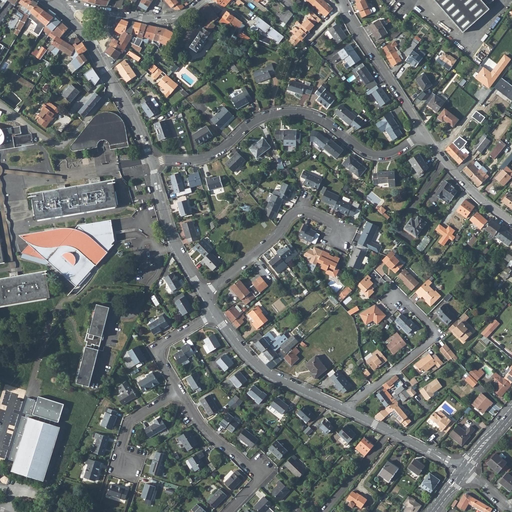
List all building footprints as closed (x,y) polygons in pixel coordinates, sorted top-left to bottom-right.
[(20,3),(27,9),(32,1),(30,0),(18,0),(15,6),(17,7),(20,3)] [(27,9),(31,12),(37,5),(38,3),(32,0),(32,1),(27,9)] [(114,7),(121,8),(122,4),(123,0),(132,0),(135,2),(136,0),(118,0),(116,4),(114,7)] [(136,10),(140,11),(141,7),(147,11),(152,1),(149,0),(141,0),(140,2),(136,10)] [(166,0),(166,1),(172,8),(173,6),(177,10),(178,10),(179,10),(180,10),(181,10),(182,10),(183,8),(176,0),(166,0)] [(178,0),(176,0),(183,8),(184,8),(178,0)] [(307,0),(326,16),(333,8),(331,6),(331,5),(328,2),(327,3),(324,0),(307,0)] [(354,0),(356,3),(355,3),(362,17),(372,13),(371,12),(375,10),(376,9),(375,7),(374,7),(370,8),(369,9),(365,0),(354,0)] [(487,6),(489,4),(493,0),(434,0),(462,31),(489,8),(487,6)] [(200,9),(208,20),(213,23),(219,18),(216,14),(210,7),(207,4),(200,9)] [(213,4),(210,7),(216,14),(220,10),(213,4)] [(31,12),(31,13),(28,15),(28,17),(31,20),(37,24),(33,32),(39,36),(39,35),(41,32),(42,30),(46,26),(46,25),(54,17),(56,14),(50,9),(46,13),(37,5),(31,12)] [(275,15),(285,24),(293,14),(287,8),(281,15),(277,12),(275,15)] [(311,15),(304,22),(304,21),(301,24),(301,25),(309,31),(314,25),(313,24),(317,20),(319,22),(321,19),(311,9),(308,13),(311,15)] [(227,11),(223,17),(231,23),(239,32),(238,36),(249,41),(250,39),(250,38),(240,31),(244,25),(242,23),(233,16),(233,15),(230,13),(230,14),(227,11)] [(18,27),(21,29),(23,27),(26,22),(28,15),(25,13),(18,27)] [(46,26),(42,30),(48,36),(49,34),(60,22),(54,17),(46,25),(46,26)] [(227,27),(231,23),(223,17),(219,22),(227,27)] [(268,34),(279,43),(284,36),(259,17),(255,22),(257,23),(256,25),(266,32),(269,28),(271,29),(268,34)] [(122,35),(124,31),(125,32),(129,21),(125,19),(124,20),(122,19),(121,21),(115,31),(122,35)] [(369,26),(373,33),(384,26),(380,19),(369,26)] [(207,23),(190,47),(197,52),(216,25),(216,24),(215,25),(213,23),(208,20),(207,23)] [(125,32),(131,34),(132,32),(135,22),(129,21),(125,32)] [(60,22),(49,34),(51,36),(52,34),(56,37),(57,36),(59,38),(60,38),(67,30),(69,29),(60,22)] [(135,22),(132,32),(136,34),(135,37),(137,38),(138,38),(141,23),(135,22)] [(142,42),(143,41),(146,25),(141,23),(138,38),(137,40),(142,42)] [(328,30),(337,43),(347,37),(340,27),(342,26),(339,23),(328,30)] [(253,24),(249,29),(255,33),(258,29),(253,24)] [(148,39),(153,40),(157,27),(146,25),(143,41),(146,42),(147,43),(148,39)] [(301,41),(309,32),(309,31),(301,25),(299,27),(300,28),(298,30),(295,27),(291,31),(295,34),(291,38),(297,43),(300,40),(301,41)] [(384,26),(373,33),(377,39),(388,32),(384,26)] [(157,27),(153,40),(157,41),(156,44),(158,47),(161,42),(166,29),(157,27)] [(166,29),(161,42),(168,46),(174,33),(166,29)] [(140,47),(142,42),(137,40),(138,38),(137,38),(135,37),(132,36),(133,35),(131,34),(125,32),(124,31),(122,35),(121,37),(129,41),(134,44),(132,47),(139,52),(141,49),(139,48),(140,47)] [(49,47),(46,51),(49,52),(49,51),(50,51),(51,51),(51,52),(53,48),(55,46),(57,47),(63,40),(60,38),(59,38),(57,36),(56,37),(54,39),(52,44),(49,47)] [(121,53),(122,54),(129,41),(121,37),(118,41),(114,38),(109,45),(111,46),(121,53)] [(297,43),(291,38),(289,41),(295,46),(297,43)] [(58,48),(73,58),(74,57),(73,56),(76,51),(72,46),(75,44),(74,42),(71,40),(69,44),(63,40),(57,47),(58,48)] [(397,44),(395,40),(382,48),(387,56),(395,51),(398,50),(395,46),(397,44)] [(404,52),(408,56),(412,50),(417,44),(413,40),(404,52)] [(79,55),(76,58),(74,57),(73,58),(71,61),(77,70),(87,60),(83,53),(87,50),(82,42),(78,47),(75,44),(72,46),(76,51),(79,55)] [(350,44),(338,52),(343,59),(345,58),(350,66),(360,59),(350,44)] [(45,49),(43,48),(41,47),(35,56),(40,60),(41,58),(46,51),(49,47),(47,46),(45,49)] [(113,58),(116,60),(121,53),(111,46),(106,53),(113,58)] [(408,56),(405,60),(408,63),(409,62),(416,67),(421,60),(419,59),(421,56),(412,50),(408,56)] [(395,51),(387,56),(393,66),(401,61),(400,60),(403,58),(400,54),(398,55),(395,51)] [(443,65),(449,70),(451,68),(453,65),(457,60),(450,55),(449,55),(444,52),(440,58),(445,62),(443,65)] [(118,70),(127,82),(136,76),(127,64),(126,64),(124,61),(117,66),(119,69),(118,70)] [(252,73),(256,83),(270,77),(270,75),(275,73),(271,63),(265,65),(266,67),(252,73)] [(178,67),(175,64),(170,69),(173,72),(178,67)] [(365,66),(357,72),(365,84),(374,79),(365,66)] [(166,74),(157,67),(151,75),(155,79),(160,73),(164,76),(162,79),(162,80),(161,81),(160,80),(158,83),(165,90),(163,92),(167,97),(169,94),(170,94),(178,84),(166,74)] [(100,78),(93,68),(84,74),(89,81),(91,79),(95,85),(100,78)] [(146,71),(140,78),(143,80),(149,74),(146,71)] [(431,84),(423,73),(415,78),(423,90),(431,84)] [(291,80),(290,81),(287,89),(302,94),(303,92),(311,95),(313,87),(310,86),(305,84),(291,80)] [(83,86),(89,91),(92,88),(86,82),(83,86)] [(63,95),(72,102),(80,92),(72,85),(63,95)] [(322,86),(316,93),(320,96),(317,100),(328,109),(334,101),(324,92),(326,90),(322,86)] [(230,97),(236,108),(251,100),(245,87),(241,88),(242,91),(230,97)] [(381,87),(372,93),(381,106),(390,100),(381,87)] [(79,112),(85,117),(101,97),(96,92),(79,112)] [(425,102),(437,112),(445,102),(432,92),(425,102)] [(154,115),(156,118),(161,114),(156,107),(159,105),(153,97),(150,99),(148,96),(141,101),(143,104),(141,105),(150,118),(154,115)] [(38,122),(46,128),(52,119),(53,120),(60,109),(53,104),(50,109),(45,105),(41,110),(43,111),(39,116),(41,118),(38,122)] [(341,104),(335,112),(350,125),(351,124),(356,118),(341,104)] [(210,118),(219,127),(224,122),(223,122),(232,114),(223,105),(210,118)] [(459,119),(445,108),(438,117),(443,121),(444,119),(453,127),(459,119)] [(385,118),(376,124),(381,132),(386,129),(393,140),(402,134),(397,127),(398,126),(393,118),(394,117),(390,111),(384,116),(385,118)] [(115,149),(129,147),(125,127),(125,125),(124,123),(123,121),(122,119),(120,118),(119,117),(118,116),(116,114),(113,113),(112,113),(110,112),(107,112),(105,112),(104,112),(101,113),(100,113),(98,114),(97,115),(94,117),(93,118),(71,145),(71,146),(71,148),(71,149),(72,150),(73,151),(74,151),(97,147),(97,146),(97,145),(98,143),(99,142),(99,141),(100,141),(102,140),(103,140),(105,140),(106,141),(107,141),(108,142),(109,143),(109,144),(110,145),(110,150),(115,149)] [(356,118),(351,124),(358,129),(364,125),(366,124),(362,120),(364,119),(359,114),(356,118)] [(154,123),(160,140),(172,136),(166,119),(154,123)] [(191,134),(197,144),(211,134),(205,125),(191,134)] [(21,126),(2,129),(1,128),(0,127),(0,141),(1,140),(14,138),(15,146),(34,143),(32,133),(16,136),(16,134),(22,133),(21,126)] [(280,130),(280,138),(283,139),(283,140),(296,140),(296,142),(300,142),(300,133),(296,133),(297,130),(284,129),(284,130),(280,130)] [(324,147),(330,140),(326,136),(325,138),(323,136),(324,135),(319,131),(316,130),(311,130),(310,141),(314,141),(320,145),(318,147),(322,150),(324,147)] [(0,149),(15,147),(15,146),(14,138),(1,140),(0,141),(0,149)] [(264,138),(250,148),(257,157),(271,147),(264,138)] [(482,143),(477,149),(481,152),(490,141),(486,138),(482,143)] [(330,140),(324,147),(337,158),(343,150),(330,139),(330,140)] [(474,147),(477,149),(482,143),(479,140),(474,147)] [(500,140),(489,154),(494,159),(506,145),(500,140)] [(445,150),(453,157),(463,147),(458,141),(456,143),(455,141),(445,150)] [(463,147),(453,157),(459,164),(469,155),(467,154),(469,153),(463,147)] [(231,160),(226,164),(234,172),(241,165),(242,166),(244,164),(243,163),(246,160),(237,152),(233,156),(234,157),(231,160)] [(511,154),(511,153),(499,168),(501,170),(494,179),(496,181),(497,179),(504,186),(511,177),(511,171),(506,166),(511,159),(511,154)] [(419,154),(409,160),(418,174),(428,167),(419,154)] [(349,155),(342,164),(359,178),(366,169),(349,155)] [(463,170),(471,178),(479,170),(473,164),(475,163),(472,160),(463,170)] [(0,200),(11,269),(15,268),(0,177),(2,175),(3,173),(63,179),(63,176),(3,169),(2,166),(0,164),(0,200)] [(479,170),(471,178),(479,186),(488,177),(486,174),(487,173),(488,172),(482,166),(481,168),(479,170)] [(197,171),(187,174),(190,186),(202,183),(200,176),(197,172),(197,171)] [(374,184),(379,184),(379,183),(389,182),(389,187),(396,186),(394,171),(378,172),(378,173),(373,173),(374,184)] [(184,190),(180,176),(179,173),(171,175),(172,178),(171,178),(175,192),(184,190)] [(303,183),(317,189),(322,179),(308,173),(303,183)] [(209,186),(212,189),(223,186),(220,176),(211,178),(211,177),(206,178),(209,186)] [(33,197),(37,220),(118,207),(114,183),(116,183),(116,182),(114,183),(113,181),(116,180),(113,180),(99,182),(99,178),(94,179),(95,183),(90,184),(32,193),(30,194),(30,195),(32,194),(33,196),(30,197),(33,197)] [(445,181),(435,195),(440,199),(443,195),(451,201),(457,192),(449,186),(450,184),(445,181)] [(272,194),(276,196),(285,200),(287,201),(293,187),(283,182),(278,191),(274,189),(272,194)] [(325,190),(323,194),(320,200),(325,202),(325,201),(331,204),(330,207),(333,208),(338,198),(339,196),(325,190)] [(511,194),(510,193),(503,201),(511,208),(511,194)] [(268,208),(266,214),(271,220),(275,212),(276,212),(281,202),(283,203),(285,200),(276,196),(272,194),(266,208),(268,208)] [(461,197),(453,208),(459,212),(461,209),(468,214),(474,206),(461,197)] [(341,199),(338,198),(333,208),(347,214),(347,213),(353,215),(353,214),(356,208),(356,207),(351,205),(351,204),(347,202),(341,199)] [(177,202),(181,215),(190,213),(186,199),(177,202)] [(477,212),(470,220),(480,229),(487,221),(477,212)] [(411,217),(403,229),(415,238),(426,222),(418,216),(415,220),(411,217)] [(21,253),(46,260),(47,261),(76,287),(95,266),(107,253),(107,252),(112,246),(111,245),(114,241),(113,232),(110,233),(109,224),(111,220),(78,226),(77,226),(68,236),(60,230),(59,229),(35,233),(26,242),(29,244),(21,253)] [(187,238),(188,240),(196,232),(192,220),(182,223),(186,238),(187,238)] [(439,235),(445,223),(440,220),(434,233),(439,235)] [(491,220),(485,229),(494,236),(501,227),(491,220)] [(357,242),(378,252),(381,245),(370,241),(377,225),(367,221),(364,228),(365,228),(362,234),(361,234),(357,242)] [(303,224),(298,236),(301,237),(301,238),(311,243),(311,242),(315,232),(306,228),(307,226),(303,224)] [(511,234),(501,227),(494,236),(508,246),(511,240),(511,234)] [(422,251),(431,239),(426,235),(417,248),(422,251)] [(473,235),(468,244),(472,247),(478,239),(473,235)] [(203,238),(193,248),(196,251),(198,249),(205,257),(211,251),(213,249),(203,238)] [(281,249),(276,253),(277,254),(284,262),(286,264),(298,254),(290,244),(287,247),(287,246),(282,250),(281,249)] [(358,269),(361,262),(364,255),(366,252),(355,247),(354,251),(352,257),(351,257),(348,264),(358,269)] [(486,248),(480,255),(483,257),(488,250),(486,248)] [(386,256),(382,260),(388,267),(390,265),(396,271),(403,264),(394,255),(395,253),(392,250),(386,256)] [(205,257),(201,261),(203,264),(206,261),(210,266),(213,269),(221,261),(211,251),(205,257)] [(322,251),(317,262),(323,264),(321,268),(327,270),(325,273),(333,277),(336,275),(338,271),(334,269),(335,268),(339,258),(334,256),(333,259),(331,258),(331,257),(328,256),(329,254),(322,251)] [(503,258),(509,262),(511,259),(511,257),(511,256),(507,253),(503,258)] [(284,262),(277,254),(274,256),(275,257),(268,262),(274,270),(284,262)] [(507,279),(511,270),(511,269),(506,266),(501,276),(507,279)] [(404,269),(397,276),(405,284),(404,285),(410,291),(418,283),(404,269)] [(46,271),(0,278),(0,306),(50,298),(46,271)] [(173,272),(165,277),(173,291),(181,286),(173,272)] [(360,282),(358,285),(362,289),(361,290),(368,298),(375,292),(373,290),(374,288),(371,285),(374,283),(370,279),(371,278),(368,275),(362,280),(360,282)] [(424,300),(430,305),(440,295),(435,290),(434,291),(428,286),(431,283),(427,279),(415,292),(417,294),(417,295),(420,298),(422,296),(425,299),(424,300)] [(240,280),(231,287),(236,294),(241,300),(246,305),(256,297),(251,292),(250,293),(240,280)] [(341,293),(345,297),(352,290),(348,286),(341,293)] [(449,292),(443,298),(446,301),(452,295),(449,292)] [(331,294),(328,297),(336,305),(339,302),(331,294)] [(185,296),(175,302),(183,315),(193,309),(185,296)] [(92,344),(99,346),(109,307),(96,304),(90,330),(88,329),(84,342),(87,342),(86,345),(91,346),(92,344)] [(443,304),(436,312),(439,315),(438,316),(447,325),(455,317),(446,308),(446,307),(443,304)] [(237,305),(234,307),(241,315),(242,313),(243,312),(237,305)] [(375,305),(359,314),(366,324),(373,320),(376,324),(385,315),(375,305)] [(224,313),(232,322),(241,315),(234,307),(233,306),(224,313)] [(358,306),(348,310),(350,314),(360,310),(358,306)] [(264,316),(261,312),(257,307),(248,314),(253,319),(254,318),(256,320),(252,323),(257,329),(268,320),(264,316)] [(241,315),(232,322),(237,328),(247,320),(242,313),(241,315)] [(159,318),(148,325),(154,334),(165,327),(168,325),(161,314),(158,317),(159,318)] [(401,314),(394,321),(408,334),(416,326),(411,321),(410,322),(405,317),(404,317),(401,314)] [(460,316),(448,329),(456,336),(457,335),(464,342),(472,334),(464,326),(465,326),(462,323),(464,320),(460,316)] [(481,332),(487,338),(501,323),(496,318),(481,332)] [(264,338),(270,346),(274,342),(282,336),(282,334),(280,335),(279,334),(275,338),(269,331),(262,337),(264,338)] [(259,332),(251,338),(263,352),(270,346),(264,338),(262,337),(259,332)] [(396,332),(387,340),(390,343),(399,335),(396,332)] [(511,333),(498,347),(504,351),(511,341),(511,332),(511,333)] [(213,333),(204,339),(208,346),(205,348),(208,353),(221,345),(215,335),(214,335),(213,333)] [(282,336),(274,342),(279,347),(280,346),(286,352),(298,342),(293,335),(288,339),(285,337),(283,339),(282,338),(283,337),(282,336)] [(399,335),(390,343),(386,346),(393,354),(405,343),(399,335)] [(182,350),(173,355),(179,365),(188,359),(187,358),(194,354),(188,343),(180,348),(182,350)] [(442,346),(440,348),(441,350),(440,350),(443,354),(449,350),(445,344),(442,346)] [(137,346),(127,352),(135,365),(145,359),(137,346)] [(270,346),(263,352),(270,360),(277,354),(270,346)] [(77,384),(89,387),(98,350),(86,347),(77,384)] [(291,351),(284,357),(292,365),(299,358),(297,355),(300,352),(296,347),(291,351)] [(387,359),(378,349),(371,354),(372,356),(366,361),(373,369),(379,363),(380,365),(387,359)] [(260,354),(259,356),(266,364),(270,360),(263,352),(260,354)] [(225,353),(217,361),(226,370),(234,363),(225,353)] [(270,360),(266,364),(271,369),(282,359),(277,354),(270,360)] [(435,364),(438,368),(443,364),(435,354),(431,357),(429,354),(420,361),(415,365),(420,371),(423,369),(425,372),(435,364)] [(316,356),(307,364),(314,373),(313,374),(312,375),(315,379),(327,369),(316,356)] [(307,364),(305,365),(313,374),(314,373),(307,364)] [(240,370),(231,378),(240,388),(249,380),(240,370)] [(338,370),(330,377),(336,384),(334,385),(339,391),(341,390),(344,393),(352,386),(338,370)] [(475,370),(470,375),(475,379),(476,381),(481,376),(475,370)] [(146,377),(137,382),(143,392),(158,383),(151,372),(145,376),(146,377)] [(196,372),(186,378),(193,391),(195,390),(197,393),(205,388),(196,372)] [(503,377),(497,372),(494,376),(496,377),(493,381),(497,384),(493,389),(501,396),(507,390),(506,389),(510,383),(504,377),(503,377)] [(395,375),(382,385),(385,388),(388,385),(389,386),(398,378),(395,375)] [(470,375),(465,380),(473,387),(478,382),(476,381),(475,379),(470,375)] [(436,380),(420,391),(422,394),(423,394),(424,395),(423,396),(426,400),(428,400),(433,397),(433,395),(432,394),(442,388),(436,380)] [(131,400),(136,398),(131,389),(131,390),(126,382),(125,383),(131,400)] [(117,398),(122,406),(131,400),(125,383),(118,387),(123,394),(117,398)] [(256,385),(249,393),(257,400),(256,401),(260,404),(268,395),(264,392),(256,385)] [(376,395),(385,406),(386,407),(399,395),(405,389),(401,385),(393,393),(390,395),(389,393),(387,394),(386,393),(385,393),(382,390),(376,395)] [(410,395),(412,397),(416,393),(412,387),(406,391),(409,394),(410,395)] [(379,412),(373,417),(380,420),(391,411),(401,422),(405,426),(411,421),(397,405),(398,402),(397,401),(400,398),(403,401),(410,395),(409,394),(406,391),(405,389),(399,395),(386,407),(385,406),(379,412)] [(482,393),(472,405),(482,413),(489,404),(490,405),(493,403),(482,393)] [(235,394),(229,404),(237,409),(243,400),(235,394)] [(208,395),(199,400),(208,416),(218,410),(208,395)] [(29,398),(24,412),(28,413),(27,417),(30,418),(55,427),(57,422),(59,422),(65,404),(39,396),(38,401),(29,398)] [(278,397),(271,406),(278,411),(283,415),(289,406),(278,397)] [(278,411),(271,406),(269,409),(276,414),(278,411)] [(305,406),(298,414),(308,423),(315,415),(305,406)] [(101,426),(112,431),(114,425),(113,424),(114,422),(115,422),(117,417),(115,416),(116,412),(109,409),(108,413),(106,412),(101,426)] [(444,430),(447,433),(455,423),(452,420),(445,415),(443,419),(435,412),(430,418),(438,425),(439,424),(441,426),(439,427),(443,431),(444,430)] [(228,413),(219,424),(225,428),(226,427),(232,432),(239,424),(232,419),(233,418),(228,413)] [(13,472),(42,481),(58,427),(55,427),(30,418),(27,417),(22,416),(8,459),(15,461),(13,472)] [(154,423),(143,429),(148,437),(165,427),(159,416),(152,420),(154,423)] [(326,419),(319,427),(326,435),(333,428),(329,424),(330,424),(326,419)] [(458,425),(450,435),(454,439),(454,438),(462,445),(470,435),(475,429),(471,425),(466,431),(458,425)] [(346,426),(338,435),(341,438),(347,443),(348,444),(356,435),(346,426)] [(272,433),(275,435),(280,429),(277,427),(272,433)] [(245,428),(238,436),(251,448),(258,440),(245,428)] [(188,430),(176,437),(179,441),(180,440),(187,451),(197,444),(188,430)] [(92,452),(102,455),(108,437),(95,433),(93,438),(96,439),(92,452)] [(355,447),(364,456),(373,446),(364,437),(355,447)] [(347,443),(341,438),(338,441),(344,447),(347,443)] [(277,441),(269,449),(279,459),(287,451),(277,441)] [(200,450),(187,458),(194,470),(204,464),(200,457),(203,455),(200,450)] [(147,472),(158,475),(162,463),(161,462),(164,454),(154,451),(152,459),(151,459),(149,465),(147,472)] [(503,460),(499,456),(496,453),(487,464),(492,469),(493,468),(498,472),(506,462),(503,460)] [(294,455),(285,464),(288,467),(287,467),(299,478),(306,471),(295,460),(297,458),(294,455)] [(83,477),(94,481),(100,463),(86,458),(84,463),(87,464),(83,477)] [(415,459),(408,468),(418,475),(424,466),(415,459)] [(387,462),(378,474),(389,482),(397,470),(392,466),(393,466),(387,462)] [(237,470),(224,482),(232,490),(244,477),(237,470)] [(511,476),(507,473),(499,482),(506,488),(506,487),(510,490),(511,487),(511,476)] [(429,474),(421,485),(431,493),(439,481),(429,474)] [(278,484),(271,491),(280,500),(290,490),(279,480),(276,483),(278,484)] [(106,494),(124,500),(127,489),(110,484),(106,494)] [(144,497),(150,499),(154,486),(149,484),(144,497)] [(392,490),(397,494),(401,487),(396,484),(392,490)] [(220,488),(207,500),(215,507),(227,495),(220,488)] [(349,496),(347,499),(350,502),(348,505),(353,508),(355,504),(361,508),(367,499),(360,495),(359,496),(352,491),(349,496)] [(468,495),(465,501),(475,507),(482,511),(490,511),(492,509),(468,495)] [(264,496),(254,506),(260,511),(268,511),(272,509),(270,508),(273,505),(264,496)] [(403,511),(404,511),(412,511),(414,509),(417,511),(421,505),(414,501),(415,500),(412,497),(411,498),(408,496),(403,504),(406,507),(403,511)] [(197,503),(190,510),(192,511),(193,511),(200,506),(197,503)]
